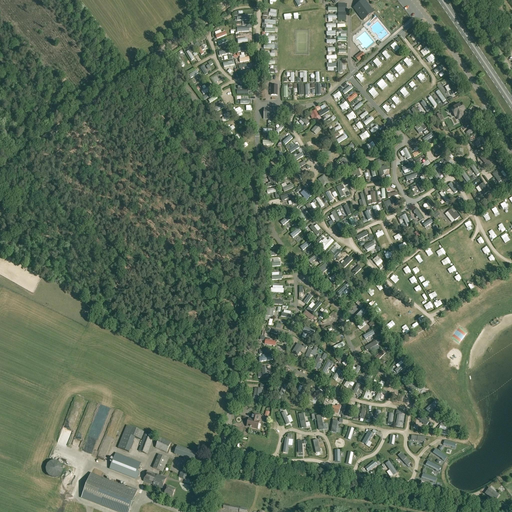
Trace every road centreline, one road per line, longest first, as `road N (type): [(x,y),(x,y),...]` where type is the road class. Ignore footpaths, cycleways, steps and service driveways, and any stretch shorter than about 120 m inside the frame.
road 1 (unclassified): [(203,511),(253,322),(255,206),(245,169),(158,52)]
road 2 (unclassified): [(0,171),(158,52)]
road 3 (unclassified): [(511,154),(413,0)]
road 4 (track): [(242,371),(111,309)]
road 5 (secondary): [(511,103),(442,0)]
